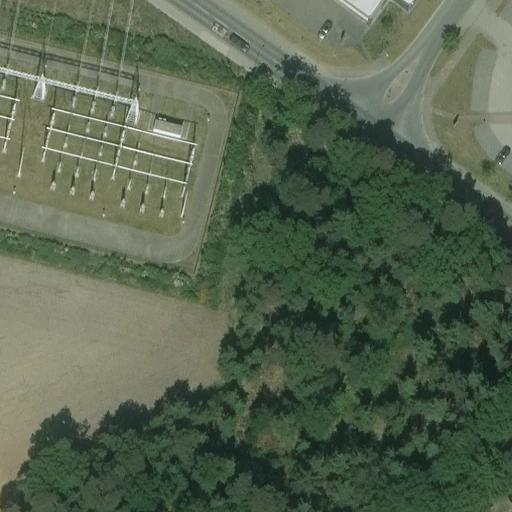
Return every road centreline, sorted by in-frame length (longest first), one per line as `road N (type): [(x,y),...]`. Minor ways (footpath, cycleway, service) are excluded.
road 1 (secondary): [(177,0),(365,129)]
road 2 (secondary): [(365,129),(511,234)]
road 3 (unclassified): [(462,0),(365,129)]
